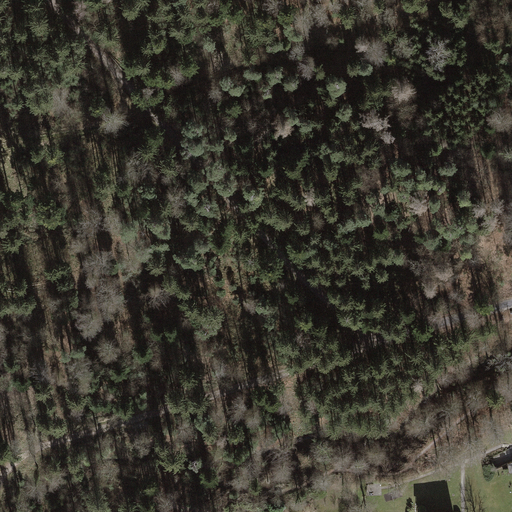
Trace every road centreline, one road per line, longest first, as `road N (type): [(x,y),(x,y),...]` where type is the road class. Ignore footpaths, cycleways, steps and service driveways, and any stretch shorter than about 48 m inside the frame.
road 1 (track): [(511,304),(39,445),(13,460),(0,484)]
road 2 (track): [(382,340),(325,305),(50,0)]
road 3 (track): [(449,0),(379,18),(146,106)]
